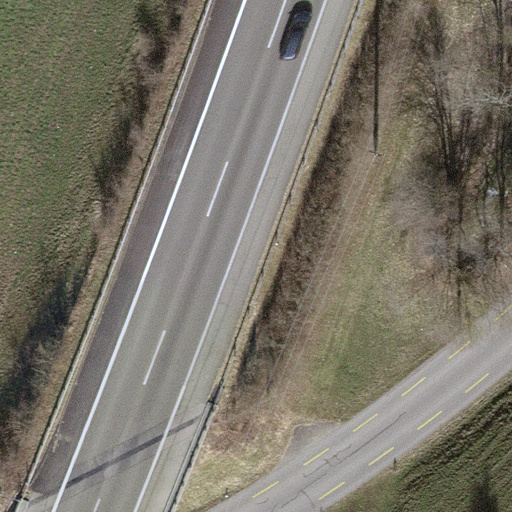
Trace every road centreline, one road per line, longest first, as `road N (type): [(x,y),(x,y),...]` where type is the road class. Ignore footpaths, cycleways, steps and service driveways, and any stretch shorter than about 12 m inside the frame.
road 1 (trunk): [(286,0),(99,511)]
road 2 (primary): [(511,333),(381,438),(269,511)]
